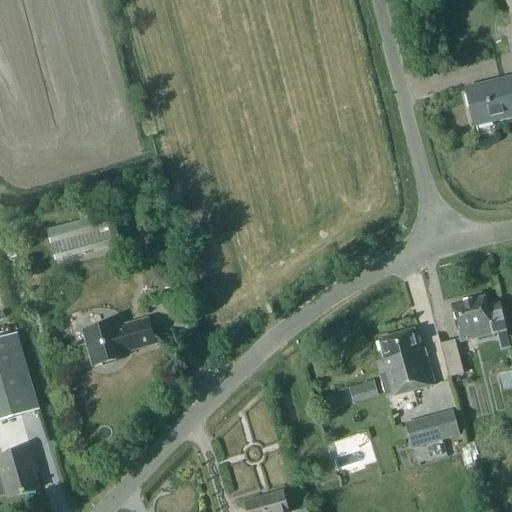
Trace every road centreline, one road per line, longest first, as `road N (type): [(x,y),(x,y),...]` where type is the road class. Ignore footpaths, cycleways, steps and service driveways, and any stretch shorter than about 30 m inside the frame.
road 1 (unclassified): [(118,511),(308,315),(444,252)]
road 2 (unclassified): [(380,0),(444,252)]
